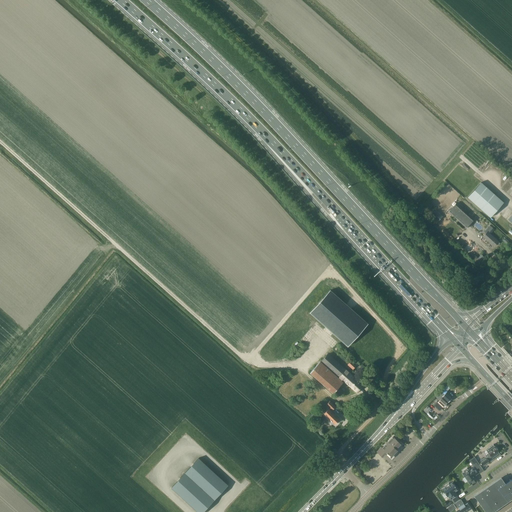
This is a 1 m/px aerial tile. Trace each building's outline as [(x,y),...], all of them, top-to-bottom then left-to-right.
[(481,182),(467,197),(490,217),(503,202),(481,182)] [(456,202),(447,212),(465,229),(474,219),(456,202)] [(431,212),(439,220),(443,216),(436,208),(431,212)] [(494,246),(498,241),(487,231),(483,237),(494,246)] [(473,257),(478,263),(485,257),(482,254),(478,257),(475,255),(473,257)] [(330,290),(310,313),(347,346),(368,323),(330,290)] [(304,348),(300,344),(291,355),(295,358),(304,348)] [(356,393),(363,385),(328,354),(321,362),(356,393)] [(351,361),(348,365),(353,370),(356,366),(351,361)] [(443,392),(440,394),(444,398),(448,402),(452,398),(447,393),(445,395),(443,392)] [(444,398),(440,394),(437,398),(440,401),(438,402),(437,401),(434,405),(439,410),(442,407),(443,407),(447,403),(443,399),(444,398)] [(328,408),(323,413),(331,421),(331,422),(331,423),(332,424),(333,424),(334,424),(339,419),(332,413),(330,415),(328,413),(330,411),(328,408)] [(376,451),(382,456),(384,454),(385,455),(388,453),(391,456),(397,450),(396,449),(401,444),(393,436),(382,447),(381,447),(376,451)] [(486,457),(480,461),(483,466),(500,454),(498,451),(497,449),(498,449),(496,447),(495,446),(494,446),(493,444),(487,448),(488,451),(488,452),(486,454),(487,456),(486,457)] [(470,459),(474,466),(475,467),(479,464),(474,456),(470,459)] [(198,511),(203,511),(228,485),(198,458),(171,487),(198,511)] [(470,484),(477,480),(475,477),(475,474),(478,473),(474,467),(470,470),(469,469),(468,470),(468,469),(467,468),(463,471),(464,472),(465,472),(463,473),(465,476),(468,481),(470,484)] [(474,495),(477,500),(481,505),(485,511),(492,511),(511,498),(511,492),(510,490),(511,489),(511,477),(505,483),(501,477),(474,495)] [(448,496),(449,495),(451,499),(457,495),(455,492),(458,490),(453,482),(449,485),(448,484),(446,486),(446,487),(443,489),(448,496)] [(472,509),(470,505),(467,501),(464,503),(463,502),(458,506),(459,507),(456,509),(457,511),(472,511),(473,511),(471,509),(472,509)]
